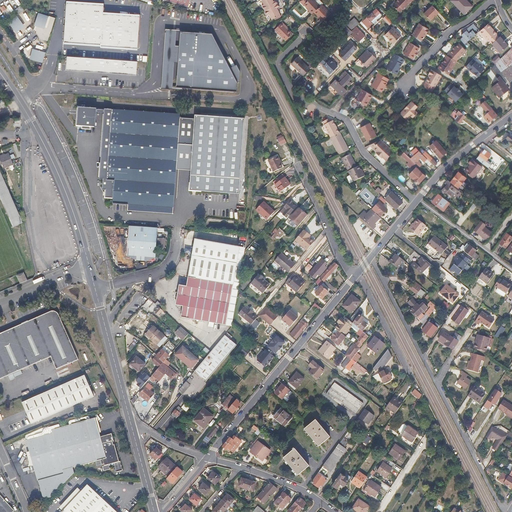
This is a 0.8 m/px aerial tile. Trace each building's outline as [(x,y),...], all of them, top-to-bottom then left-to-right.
[(264,11),(277,4),(275,1),(273,2),(271,0),(261,0),(264,5),(261,6),(264,11)] [(300,0),(304,4),(305,3),(311,10),(309,11),(312,13),(315,11),(321,5),(315,0),(300,0)] [(396,0),(394,2),(395,3),(396,4),(393,7),(398,12),(402,8),(403,9),(411,0),(413,1),(414,0),(396,0)] [(450,0),(464,14),(472,7),(465,0),(450,0)] [(104,3),(66,1),(64,44),(101,46),(101,48),(137,51),(140,14),(103,12),(104,3)] [(277,4),(264,11),(267,16),(269,15),(272,21),(280,17),(276,10),(279,8),(277,4)] [(321,5),(315,11),(321,18),(320,18),(323,21),(331,13),(322,4),(321,5)] [(18,14),(24,10),(21,5),(15,9),(18,14)] [(430,20),(438,12),(432,5),(424,13),(430,20)] [(382,15),(376,8),(362,22),(368,28),(382,15)] [(48,17),(38,14),(35,24),(45,27),(48,17)] [(16,17),(7,23),(13,31),(22,25),(16,17)] [(351,20),(346,25),(350,30),(351,30),(358,23),(355,19),(352,22),(351,20)] [(293,33),(282,22),(275,29),(286,40),(293,33)] [(488,22),(480,30),(489,40),(498,33),(494,29),(493,30),(491,27),(492,26),(488,22)] [(428,28),(419,23),(412,34),(421,40),(424,37),(425,34),(426,35),(429,30),(428,29),(428,28)] [(479,30),(474,23),(466,30),(469,33),(464,37),(467,41),(476,33),(479,30)] [(346,25),(338,32),(345,39),(350,35),(350,34),(353,32),(352,30),(351,30),(350,30),(346,25)] [(352,30),(353,32),(350,34),(358,42),(364,35),(356,26),(352,30)] [(401,35),(392,27),(385,35),(389,39),(389,40),(390,42),(392,42),(393,43),(401,35)] [(176,30),(166,30),(161,89),(172,89),(174,62),(179,62),(180,46),(175,46),(176,30)] [(212,35),(181,33),(180,46),(179,62),(177,88),(237,92),(237,83),(212,35)] [(504,34),(498,39),(502,44),(508,38),(504,34)] [(419,48),(410,43),(403,54),(412,59),(415,55),(416,52),(419,48)] [(458,44),(455,47),(452,49),(449,53),(450,53),(447,56),(449,57),(460,46),(458,44)] [(465,51),(460,46),(449,57),(455,61),(465,51)] [(365,50),(358,58),(366,66),(370,62),(371,63),(376,58),(371,53),(370,54),(367,52),(365,50)] [(32,61),(42,64),(45,54),(36,51),(32,61)] [(391,58),(392,58),(386,68),(396,75),(399,70),(398,70),(399,68),(402,63),(402,64),(405,59),(394,53),(391,58)] [(137,61),(67,56),(66,69),(136,74),(137,61)] [(328,56),(321,62),(324,66),(323,67),(330,74),(338,67),(328,56)] [(298,57),(292,64),(304,75),(311,68),(298,57)] [(449,57),(442,64),(438,69),(448,74),(456,61),(455,61),(449,57)] [(466,67),(463,70),(469,75),(470,74),(472,75),(471,76),(475,79),(482,72),(473,64),(472,64),(470,62),(466,67)] [(511,62),(501,71),(505,75),(510,81),(511,79),(511,62)] [(435,72),(430,69),(428,73),(428,74),(429,74),(428,76),(425,81),(426,81),(435,72)] [(346,71),(340,77),(341,78),(339,81),(337,79),(331,85),(343,96),(348,90),(344,86),(347,83),(350,80),(353,77),(346,71)] [(376,76),(377,76),(371,86),(381,92),(387,82),(386,82),(388,79),(378,72),(376,76)] [(441,75),(435,72),(426,81),(434,86),(441,75)] [(493,80),(496,83),(492,86),(500,96),(508,89),(505,85),(507,84),(510,81),(505,75),(502,78),(500,75),(493,80)] [(449,84),(444,90),(447,94),(455,102),(462,95),(453,87),(453,88),(449,84)] [(372,95),(363,90),(357,100),(364,105),(367,101),(368,102),(372,95)] [(484,113),(483,114),(485,115),(484,116),(488,122),(497,115),(491,108),(492,108),(485,100),(480,104),(485,110),(484,112),(484,113)] [(417,106),(412,101),(400,113),(405,119),(410,114),(413,117),(417,113),(414,110),(417,106)] [(78,107),(76,127),(95,128),(96,108),(78,107)] [(173,213),(176,170),(178,144),(180,118),(180,114),(105,109),(100,179),(103,179),(115,180),(113,199),(113,203),(129,204),(128,210),(173,213)] [(465,116),(458,110),(453,117),(460,122),(465,116)] [(178,144),(176,170),(191,171),(190,191),(240,194),(245,119),(195,115),(195,119),(193,145),(178,144)] [(195,119),(180,118),(178,144),(193,145),(195,119)] [(329,118),(323,121),(331,137),(340,133),(333,120),(331,121),(329,118)] [(370,123),(361,127),(368,141),(377,136),(370,123)] [(340,133),(331,137),(340,155),(349,150),(340,133)] [(379,140),(370,144),(377,151),(379,153),(378,154),(382,158),(383,157),(388,162),(390,160),(388,158),(394,151),(382,139),(380,141),(379,140)] [(436,141),(430,147),(432,149),(431,150),(436,155),(437,153),(441,157),(447,151),(436,141)] [(491,154),(484,149),(476,159),(481,162),(484,159),(486,161),(491,154)] [(401,154),(402,155),(410,163),(414,167),(416,164),(411,158),(403,151),(401,154)] [(422,154),(418,151),(411,158),(416,164),(420,167),(422,165),(417,160),(422,154)] [(13,164),(8,154),(5,155),(4,154),(0,155),(0,165),(2,164),(4,168),(13,164)] [(350,154),(342,158),(348,171),(357,167),(350,154)] [(280,161),(279,162),(277,157),(268,161),(273,173),(282,169),(280,165),(282,164),(280,161)] [(470,163),(472,165),(470,167),(469,166),(465,172),(468,174),(474,178),(482,167),(473,160),(470,163)] [(357,167),(348,171),(354,182),(365,175),(363,171),(362,172),(361,170),(359,166),(357,167)] [(425,176),(416,167),(409,175),(418,183),(425,176)] [(466,177),(458,172),(450,182),(458,187),(466,177)] [(21,222),(6,189),(0,174),(0,202),(11,226),(21,222)] [(290,184),(283,174),(277,179),(279,181),(275,184),(280,192),(290,184)] [(105,198),(113,199),(115,180),(103,179),(103,190),(105,190),(105,198)] [(444,183),(445,184),(441,189),(445,192),(447,190),(450,193),(452,191),(454,193),(453,195),(456,198),(458,196),(459,197),(463,192),(458,187),(450,182),(448,180),(444,183)] [(403,202),(392,192),(386,198),(397,209),(403,202)] [(451,203),(438,194),(432,202),(437,206),(438,204),(441,206),(445,209),(447,206),(448,207),(451,203)] [(377,200),(379,202),(382,205),(387,200),(382,195),(377,200)] [(292,204),(289,201),(280,211),(287,217),(296,207),(292,203),(292,204)] [(266,219),(273,211),(264,202),(256,210),(266,219)] [(379,202),(372,209),(376,213),(377,212),(381,216),(387,209),(383,206),(382,205),(379,202)] [(299,208),(298,209),(307,216),(307,215),(299,208)] [(307,216),(298,209),(289,217),(299,226),(307,216)] [(365,211),(362,215),(368,221),(366,222),(373,228),(376,225),(373,223),(380,216),(376,213),(372,209),(368,214),(365,211)] [(417,218),(413,224),(410,228),(418,235),(426,225),(417,218)] [(157,227),(129,225),(128,255),(155,257),(157,227)] [(479,229),(481,230),(478,234),(486,240),(492,232),(484,226),(483,228),(481,227),(479,229)] [(284,232),(279,228),(271,237),(273,239),(278,234),(281,237),(284,232)] [(308,234),(303,230),(296,239),(308,249),(314,241),(309,237),(308,235),(308,234)] [(511,239),(511,236),(507,233),(499,243),(505,248),(509,243),(511,239)] [(448,246),(434,236),(428,243),(438,251),(442,254),(448,246)] [(157,248),(165,248),(166,238),(157,237),(157,248)] [(195,239),(189,278),(233,285),(236,265),(240,247),(195,239)] [(470,244),(470,245),(465,251),(465,252),(471,256),(472,257),(476,252),(477,250),(470,244)] [(275,260),(289,272),(297,262),(293,259),(292,260),(282,252),(275,260)] [(396,254),(394,256),(390,261),(399,269),(405,261),(396,254)] [(456,261),(458,262),(455,264),(452,268),(455,271),(460,275),(470,262),(471,263),(474,259),(472,257),(471,256),(470,258),(464,254),(461,257),(460,257),(456,261)] [(413,261),(410,265),(421,273),(424,269),(430,263),(421,256),(418,259),(419,260),(420,261),(417,265),(415,264),(413,261)] [(318,267),(316,265),(309,273),(314,277),(318,273),(319,274),(326,267),(324,265),(326,263),(322,259),(317,264),(319,265),(318,267)] [(332,265),(331,265),(325,273),(324,272),(320,277),(318,278),(323,282),(335,269),(339,266),(335,262),(332,265)] [(494,274),(486,268),(479,277),(487,283),(494,274)] [(294,273),(291,276),(286,283),(297,292),(305,282),(294,273)] [(20,283),(26,281),(22,274),(17,276),(20,283)] [(258,274),(251,283),(263,293),(270,285),(262,279),(263,278),(258,274)] [(233,285),(189,278),(187,287),(179,286),(176,305),(184,306),(182,317),(226,325),(233,285)] [(315,281),(321,287),(315,293),(321,299),(330,289),(327,286),(323,282),(318,278),(315,281)] [(503,280),(499,278),(495,285),(499,287),(503,281),(503,280)] [(415,281),(409,288),(417,294),(423,287),(415,281)] [(506,283),(503,281),(499,287),(497,290),(498,293),(504,296),(511,285),(507,281),(506,283)] [(451,287),(447,284),(440,293),(450,300),(451,300),(454,302),(460,294),(457,292),(453,289),(453,290),(450,288),(451,287)] [(361,301),(352,294),(342,305),(351,313),(361,301)] [(417,304),(411,310),(420,320),(425,316),(422,312),(424,311),(428,307),(423,302),(420,306),(417,304)] [(430,305),(433,307),(429,311),(432,314),(438,306),(432,303),(430,305)] [(315,304),(312,306),(319,312),(321,309),(315,304)] [(462,306),(459,304),(450,316),(453,318),(462,306)] [(278,316),(266,306),(259,315),(271,325),(278,316)] [(472,313),(462,306),(453,318),(463,325),(472,313)] [(164,312),(158,307),(154,312),(159,317),(164,312)] [(239,312),(243,315),(241,316),(251,324),(256,318),(251,314),(252,312),(248,309),(247,311),(243,308),(239,312)] [(363,312),(358,308),(349,320),(350,320),(363,331),(368,324),(363,319),(364,318),(360,315),(363,312)] [(289,310),(281,319),(290,326),(298,317),(289,310)] [(0,379),(51,357),(56,369),(78,359),(58,314),(56,312),(54,311),(52,311),(0,333),(0,379)] [(495,320),(481,312),(475,322),(479,325),(481,322),(490,327),(495,320)] [(340,323),(338,325),(335,328),(341,332),(342,333),(350,325),(348,323),(342,318),(338,322),(340,323)] [(308,324),(302,320),(291,334),(296,338),(302,331),(300,330),(304,325),(305,326),(306,326),(308,324)] [(423,326),(424,327),(422,330),(430,337),(436,329),(426,321),(423,326)] [(505,328),(501,325),(494,335),(498,338),(505,328)] [(157,345),(160,341),(164,336),(154,327),(146,335),(157,345)] [(188,334),(181,327),(175,333),(183,340),(188,334)] [(369,335),(363,331),(358,337),(363,342),(369,335)] [(336,337),(337,338),(334,341),(342,347),(349,338),(342,333),(341,332),(339,335),(338,334),(336,337)] [(444,332),(439,339),(453,349),(462,337),(455,332),(452,337),(444,332)] [(491,338),(479,334),(475,348),(486,352),(491,338)] [(211,352),(194,372),(206,381),(226,358),(229,339),(225,335),(211,352)] [(268,346),(276,353),(279,349),(279,350),(282,346),(282,345),(285,342),(277,336),(274,339),(271,343),(268,346)] [(382,346),(372,338),(367,345),(376,353),(382,346)] [(323,344),(325,345),(319,352),(327,358),(336,347),(327,340),(323,344)] [(360,348),(354,343),(345,355),(348,357),(351,360),(352,359),(359,350),(360,348)] [(199,360),(183,346),(175,355),(191,369),(199,360)] [(240,352),(246,357),(250,351),(244,346),(240,352)] [(167,353),(169,356),(175,349),(172,347),(167,353)] [(156,356),(156,357),(163,363),(166,359),(169,356),(167,353),(165,351),(162,349),(157,354),(156,356)] [(266,349),(257,360),(265,367),(268,363),(269,364),(272,360),(271,359),(274,356),(272,355),(266,349)] [(390,358),(387,351),(371,370),(375,373),(379,368),(380,369),(382,366),(383,367),(390,358)] [(471,357),(472,357),(471,362),(469,370),(479,372),(482,360),(485,361),(486,357),(473,353),(471,357)] [(130,364),(139,371),(145,364),(137,357),(130,364)] [(152,362),(159,367),(163,363),(156,357),(152,362)] [(351,360),(348,357),(341,365),(345,368),(345,367),(351,360)] [(352,359),(351,360),(345,367),(349,371),(351,368),(359,373),(361,369),(365,372),(367,370),(352,359)] [(310,365),(314,368),(310,373),(318,379),(324,370),(313,361),(310,365)] [(152,375),(159,381),(165,373),(171,378),(175,373),(163,363),(159,367),(152,375)] [(136,374),(139,371),(130,364),(128,367),(136,374)] [(460,375),(462,376),(457,383),(466,389),(471,381),(466,378),(468,375),(463,371),(460,375)] [(304,378),(297,372),(289,381),(297,388),(304,378)] [(381,377),(379,376),(378,379),(379,380),(378,381),(380,382),(386,387),(392,378),(384,372),(381,377)] [(94,396),(92,392),(85,375),(22,403),(25,410),(31,424),(94,396)] [(159,381),(152,375),(149,379),(156,385),(156,384),(159,381)] [(179,390),(182,394),(190,385),(189,384),(192,380),(190,378),(179,390)] [(291,387),(284,382),(275,393),(282,399),(289,390),(289,389),(291,387)] [(334,382),(326,394),(354,414),(363,402),(334,382)] [(150,391),(151,390),(147,386),(139,395),(147,401),(154,394),(150,391)] [(481,391),(475,387),(469,395),(475,399),(475,400),(481,391)] [(419,399),(422,394),(415,389),(411,393),(419,399)] [(487,395),(481,391),(475,400),(482,404),(487,395)] [(235,398),(230,394),(222,404),(227,408),(235,398)] [(494,398),(490,396),(484,407),(483,406),(481,410),(486,413),(488,409),(494,398)] [(396,400),(393,397),(387,406),(385,408),(389,412),(390,410),(395,413),(403,402),(397,398),(396,400)] [(241,403),(236,399),(228,408),(233,412),(241,403)] [(511,406),(502,400),(497,409),(504,413),(505,412),(511,416),(511,406)] [(181,411),(182,410),(178,406),(171,415),(172,416),(171,417),(175,420),(182,412),(181,411)] [(203,408),(194,420),(204,428),(213,416),(203,408)] [(280,408),(274,417),(286,426),(292,417),(280,408)] [(370,419),(360,413),(354,421),(363,428),(370,419)] [(103,459),(104,463),(105,465),(119,461),(114,445),(113,445),(112,440),(113,440),(111,433),(101,436),(100,433),(95,418),(52,430),(53,433),(27,441),(38,480),(42,493),(50,491),(65,476),(63,470),(96,461),(100,460),(103,459)] [(316,419),(304,429),(318,446),(330,436),(316,419)] [(418,433),(408,426),(402,435),(412,442),(418,433)] [(497,451),(507,435),(492,426),(485,437),(492,441),(493,438),(496,440),(491,448),(497,451)] [(353,434),(348,430),(344,436),(349,439),(353,434)] [(370,434),(367,432),(361,442),(364,444),(370,434)] [(232,439),(230,437),(223,446),(227,450),(228,448),(234,452),(242,441),(236,437),(235,438),(234,437),(232,439)] [(270,450),(258,441),(250,451),(262,460),(270,450)] [(346,448),(339,443),(319,471),(324,476),(329,470),(334,466),(346,448)] [(406,451),(396,444),(390,453),(400,459),(406,451)] [(160,450),(161,449),(158,446),(150,455),(156,460),(161,454),(160,453),(161,452),(160,450)] [(295,449),(284,458),(298,475),(309,465),(295,449)] [(167,458),(158,467),(166,474),(175,465),(167,458)] [(392,468),(384,462),(378,471),(386,477),(392,468)] [(181,473),(177,470),(174,472),(173,471),(170,475),(166,480),(168,482),(169,481),(173,484),(181,473)] [(318,472),(319,473),(327,479),(328,478),(324,476),(319,471),(318,472)] [(367,477),(359,472),(352,482),(360,487),(367,477)] [(511,478),(503,472),(498,480),(511,488),(511,478)] [(220,478),(213,473),(208,479),(215,484),(220,478)] [(327,479),(319,473),(312,482),(319,488),(322,484),(323,484),(327,479)] [(343,475),(340,473),(332,484),(337,488),(341,484),(344,486),(348,479),(343,475)] [(249,480),(242,478),(239,486),(246,488),(254,491),(257,483),(249,480)] [(382,487),(371,481),(365,490),(376,496),(382,487)] [(210,489),(203,483),(199,489),(205,495),(210,489)] [(277,489),(270,483),(257,498),(264,504),(277,489)] [(116,511),(88,485),(81,491),(78,488),(59,507),(63,511),(61,511),(116,511)] [(291,498),(284,492),(275,503),(282,509),(291,498)] [(9,511),(4,506),(7,503),(0,494),(0,511),(9,511)] [(201,499),(194,494),(190,499),(196,505),(201,499)] [(222,500),(217,506),(213,511),(223,511),(224,511),(229,506),(234,499),(228,494),(222,500)] [(294,502),(295,503),(287,511),(298,511),(305,504),(303,503),(304,502),(299,498),(297,500),(296,500),(294,502)] [(365,511),(369,506),(358,499),(352,508),(358,511),(365,511)] [(4,506),(9,511),(12,511),(14,511),(7,503),(4,506)]
